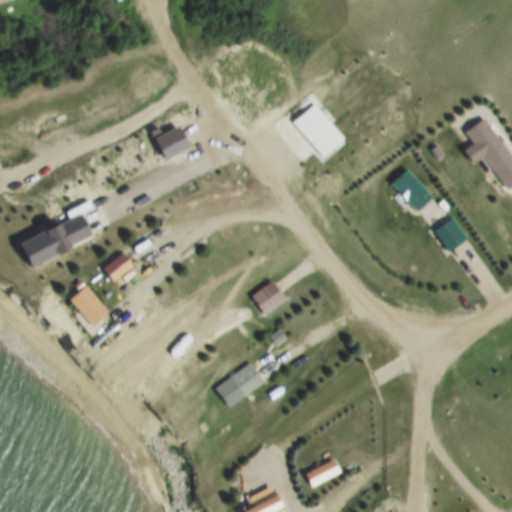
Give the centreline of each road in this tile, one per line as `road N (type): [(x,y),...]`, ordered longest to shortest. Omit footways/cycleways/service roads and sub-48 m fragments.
road 1 (residential): [(461,332),(420,340),(372,320),(228,129),(145,0)]
road 2 (residential): [(416,511),(420,406),(432,367),(461,332)]
